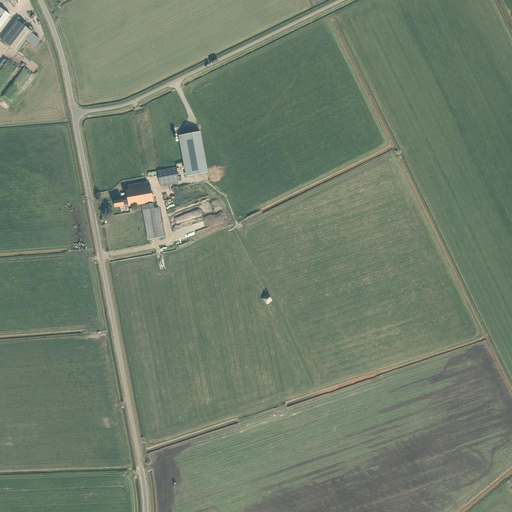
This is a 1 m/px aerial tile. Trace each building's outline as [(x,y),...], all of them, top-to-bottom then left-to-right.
[(0,28),(10,15),(0,7),(0,28)] [(16,20),(1,40),(17,52),(32,32),(16,20)] [(179,135),(186,175),(206,172),(199,132),(179,135)] [(176,167),(157,171),(160,184),(179,180),(176,167)] [(122,199),(114,201),(115,208),(124,206),(129,205),(129,207),(143,204),(142,205),(143,211),(154,209),(152,202),(153,202),(150,185),(148,186),(147,182),(127,185),(128,189),(126,190),(128,199),(123,200),(122,199)] [(154,209),(143,211),(148,240),(163,238),(158,208),(154,209)] [(267,294),(262,299),(267,305),(272,301),(267,294)]
